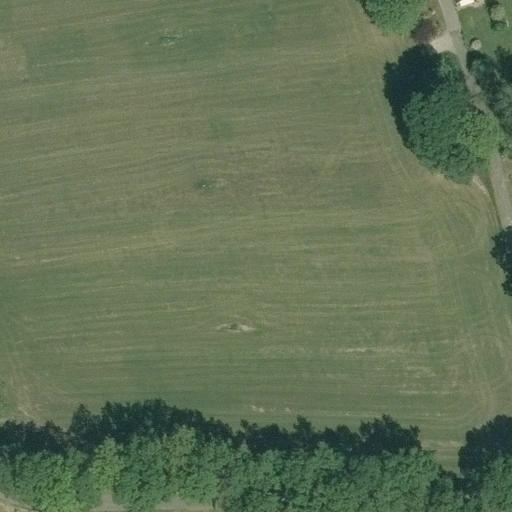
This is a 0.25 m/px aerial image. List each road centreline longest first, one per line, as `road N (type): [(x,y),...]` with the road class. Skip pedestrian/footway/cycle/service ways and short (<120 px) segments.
road 1 (unclassified): [(511,501),(43,502),(0,489)]
road 2 (unclassified): [(511,257),(447,23)]
